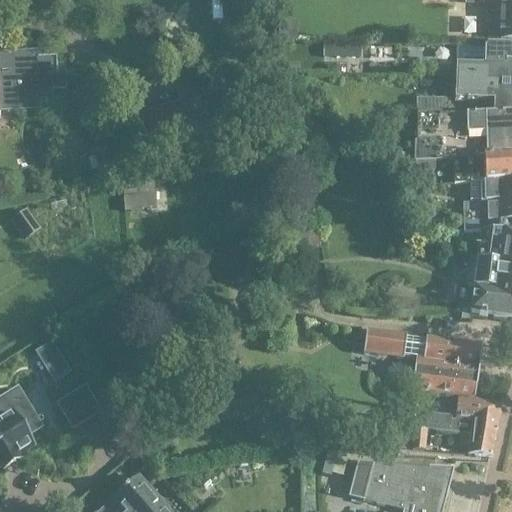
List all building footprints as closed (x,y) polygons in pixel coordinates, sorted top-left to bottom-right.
[(464,0),(464,12),(482,12),(481,0),(464,0)] [(486,0),(486,24),(500,24),(500,30),(491,29),(489,47),(511,47),(511,1),(491,0),(486,0)] [(278,21),(278,41),(278,42),(296,42),(297,21),(278,21)] [(324,42),(323,57),(361,58),(362,44),(324,42)] [(511,69),(511,47),(489,47),(483,47),(483,68),(509,70),(511,69)] [(27,55),(12,56),(0,56),(0,113),(52,111),(51,90),(63,89),(62,72),(56,72),(55,58),(27,60),(27,55)] [(488,102),(488,116),(511,115),(511,69),(509,70),(483,68),(455,67),(455,79),(454,101),(488,102)] [(416,100),(416,116),(444,116),(444,100),(416,100)] [(146,147),(192,131),(182,102),(136,118),(146,147)] [(484,159),(511,156),(511,115),(488,116),(467,117),(467,116),(444,117),(444,116),(416,116),(417,162),(439,162),(484,159)] [(105,179),(122,174),(196,148),(193,138),(102,170),(105,179)] [(511,156),(484,159),(484,169),(484,184),(511,181),(511,156)] [(121,181),(121,182),(123,213),(144,212),(143,211),(156,210),(154,179),(121,181)] [(511,202),(511,181),(484,184),(480,184),(481,204),(511,202)] [(412,200),(424,199),(423,187),(412,187),(412,200)] [(463,234),(481,232),(511,234),(511,202),(481,204),(463,205),(463,234)] [(422,217),(422,205),(412,206),(413,217),(422,217)] [(23,239),(35,230),(22,214),(10,223),(23,239)] [(315,227),(305,229),(309,252),(320,250),(315,227)] [(304,232),(294,234),(299,257),(309,255),(304,232)] [(485,317),(511,321),(511,234),(481,232),(476,267),(466,266),(463,287),(473,288),(469,315),(477,316),(477,318),(485,319),(485,317)] [(365,332),(362,357),(402,362),(402,359),(405,340),(405,336),(365,332)] [(405,340),(402,359),(415,361),(411,392),(473,400),(481,347),(425,340),(425,342),(405,340)] [(50,382),(68,376),(56,342),(38,349),(50,382)] [(58,406),(72,429),(100,411),(86,389),(58,406)] [(32,448),(26,438),(39,429),(17,392),(0,402),(0,467),(1,467),(3,471),(19,462),(16,458),(32,448)] [(246,400),(229,403),(218,404),(220,422),(257,418),(254,395),(246,396),(246,400)] [(404,412),(403,425),(414,426),(413,431),(426,432),(462,436),(469,437),(469,433),(473,434),(474,430),(496,433),(501,404),(457,399),(454,422),(451,421),(451,418),(425,415),(425,414),(404,412)] [(462,436),(461,445),(468,445),(467,456),(487,459),(490,459),(496,433),(474,430),(473,434),(469,433),(469,437),(462,436)] [(413,431),(412,452),(424,453),(426,432),(413,431)] [(330,475),(336,455),(326,453),(319,475),(329,478),(330,475)] [(344,501),(360,504),(372,468),(355,467),(344,501)] [(373,468),(372,468),(360,504),(361,504),(362,504),(397,511),(409,511),(415,490),(423,493),(426,481),(445,486),(449,470),(428,470),(428,471),(373,469),(373,468)] [(166,511),(137,478),(109,503),(99,511),(166,511)] [(438,511),(445,486),(426,481),(423,493),(415,490),(409,511),(438,511)]
